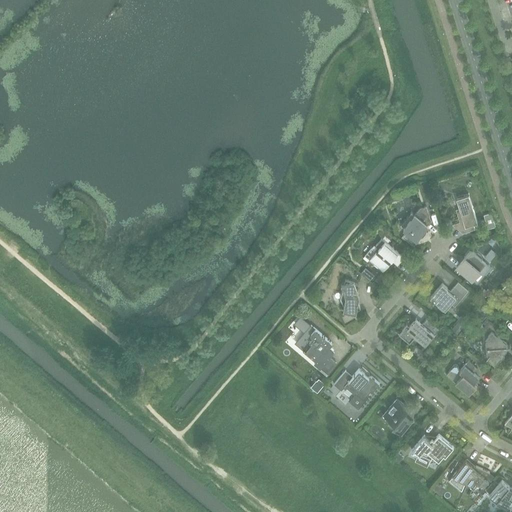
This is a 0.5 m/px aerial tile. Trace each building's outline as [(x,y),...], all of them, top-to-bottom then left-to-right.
[(452,224),(462,233),(475,229),(473,223),(477,222),(469,194),(456,198),(460,208),(456,209),(460,222),(452,224)] [(412,244),(420,234),(422,236),(426,231),(424,229),(427,225),(432,220),(430,219),(426,206),(420,208),(415,215),(411,212),(400,225),(408,231),(403,237),(412,244)] [(484,215),(488,228),(496,226),(492,212),(484,215)] [(365,256),(383,271),(392,260),(398,265),(404,257),(387,243),(390,240),(385,236),(382,239),(376,246),(374,245),(365,256)] [(457,266),(472,279),(480,269),(486,262),(481,259),(481,256),(478,253),(476,254),(471,250),(465,257),(465,256),(457,266)] [(359,297),(357,291),(359,285),(355,283),(354,280),(350,282),(345,280),(344,284),(341,285),(343,289),(342,293),(344,294),(346,298),(345,302),(342,303),(344,306),(343,311),(346,312),(348,315),(353,313),(356,314),(357,311),(360,309),(358,303),(359,297)] [(458,282),(455,286),(450,292),(447,289),(448,288),(442,283),(430,297),(433,299),(432,301),(433,302),(434,300),(439,305),(438,307),(443,311),(445,309),(445,310),(451,303),(455,306),(468,290),(458,282)] [(415,337),(425,345),(431,338),(439,329),(427,319),(422,324),(416,319),(409,327),(407,325),(399,334),(410,343),(415,337)] [(505,354),(504,353),(507,350),(506,342),(502,339),(506,335),(489,320),(484,327),(490,332),(485,338),(488,341),(487,342),(488,352),(490,354),(486,358),(487,358),(495,364),(500,357),(501,358),(502,358),(504,357),(505,356),(505,355),(505,354)] [(301,345),(302,347),(304,349),(303,349),(316,360),(314,362),(328,373),(336,363),(329,357),(331,354),(330,353),(329,348),(330,347),(329,346),(332,343),(325,337),(324,336),(323,337),(323,336),(323,335),(322,335),(315,329),(311,333),(312,336),(313,337),(310,341),(308,340),(306,340),(301,345)] [(455,382),(469,394),(477,385),(474,383),(479,377),(473,373),(477,368),(468,360),(460,370),(458,369),(458,367),(456,365),(454,365),(446,374),(455,382),(456,382),(455,382)] [(347,404),(356,411),(369,396),(367,395),(370,391),(372,393),(380,383),(370,375),(369,377),(359,369),(353,376),(345,370),(334,384),(341,390),(345,386),(355,394),(347,404)] [(392,426),(401,434),(412,421),(403,414),(408,408),(397,398),(383,415),(394,424),(392,426)] [(432,455),(439,461),(444,455),(445,456),(454,446),(439,434),(436,437),(436,438),(435,440),(432,437),(430,440),(424,435),(412,450),(430,459),(432,455)] [(393,458),(399,462),(403,456),(398,452),(393,458)] [(452,476),(449,481),(460,485),(465,478),(469,480),(467,485),(474,491),(483,479),(489,472),(490,473),(490,472),(476,466),(475,467),(466,460),(452,476)] [(510,486),(502,480),(489,495),(497,502),(507,507),(511,499),(511,488),(509,487),(510,486)] [(433,489),(437,493),(441,486),(437,483),(433,489)]
